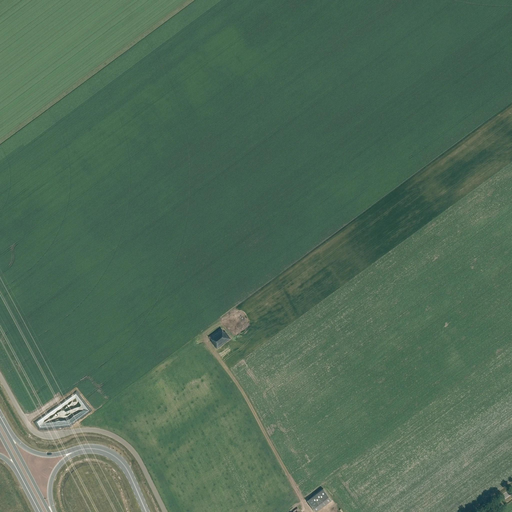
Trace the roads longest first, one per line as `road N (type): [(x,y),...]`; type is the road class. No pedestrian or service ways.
road 1 (unclassified): [(165,511),(126,442),(90,430),(37,433),(0,376)]
road 2 (unknown): [(298,498),(232,379),(174,301)]
